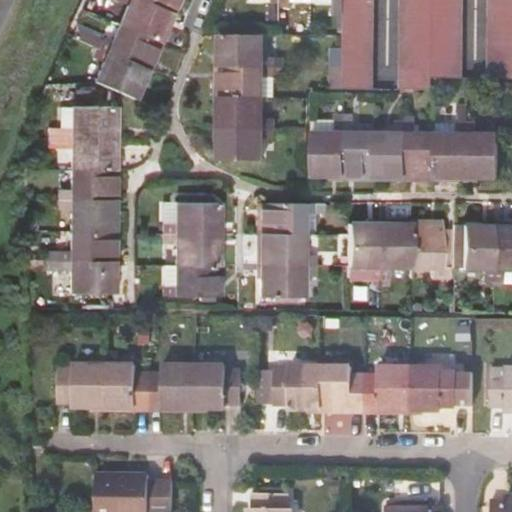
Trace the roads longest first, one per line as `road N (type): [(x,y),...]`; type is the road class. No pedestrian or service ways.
road 1 (residential): [(218,449),(466,453)]
road 2 (residential): [(55,445),(218,449)]
